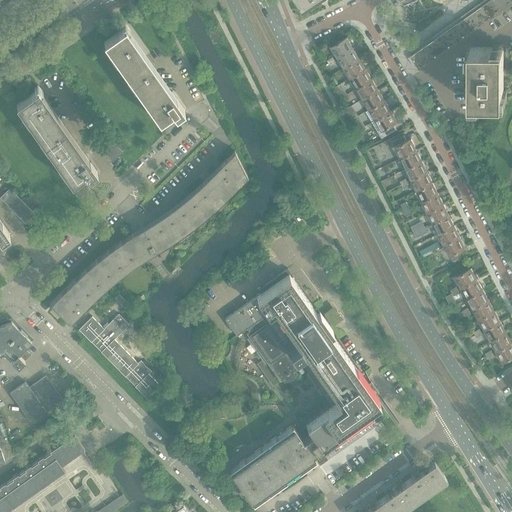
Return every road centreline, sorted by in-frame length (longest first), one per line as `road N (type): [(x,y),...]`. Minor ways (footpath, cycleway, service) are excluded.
road 1 (secondary): [(233,0),(452,424)]
road 2 (secondary): [(479,402),(393,262),(285,42)]
road 3 (residential): [(511,291),(360,8)]
road 4 (residential): [(13,297),(224,511)]
road 5 (residential): [(13,297),(197,120)]
road 6 (residential): [(327,511),(452,424)]
